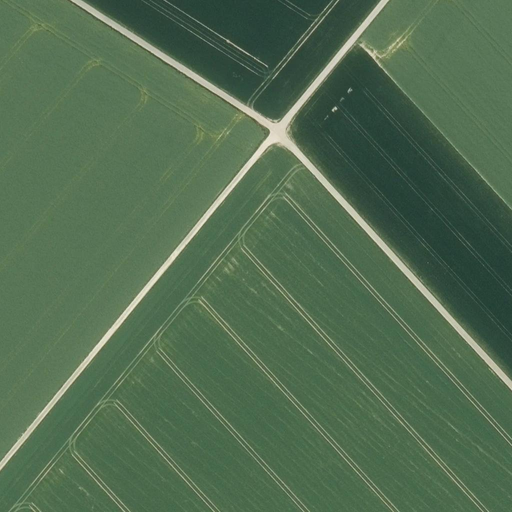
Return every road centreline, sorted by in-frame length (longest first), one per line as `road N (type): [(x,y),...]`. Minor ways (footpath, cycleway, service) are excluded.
road 1 (track): [(386,0),(0,468)]
road 2 (track): [(511,384),(277,133),(70,0)]
